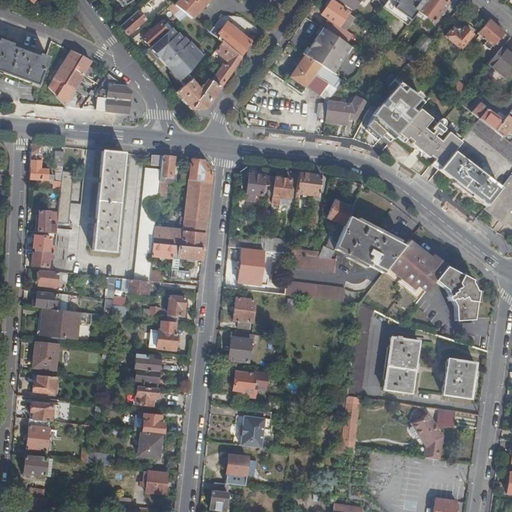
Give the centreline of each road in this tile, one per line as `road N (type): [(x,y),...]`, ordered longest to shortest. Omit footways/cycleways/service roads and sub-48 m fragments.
road 1 (residential): [(226,146),(186,511)]
road 2 (residential): [(19,125),(0,486)]
road 3 (primary): [(226,146),(330,158),(379,175),(511,273)]
road 4 (residential): [(511,291),(476,511)]
road 5 (residential): [(208,144),(225,105),(298,0)]
road 6 (residential): [(0,12),(128,67)]
